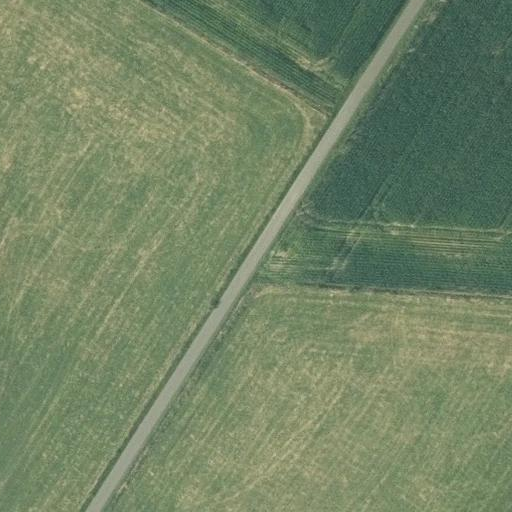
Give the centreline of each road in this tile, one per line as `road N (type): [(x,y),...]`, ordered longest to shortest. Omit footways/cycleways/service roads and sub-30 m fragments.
road 1 (unclassified): [(419,0),(91,511)]
road 2 (track): [(245,270),(511,293)]
